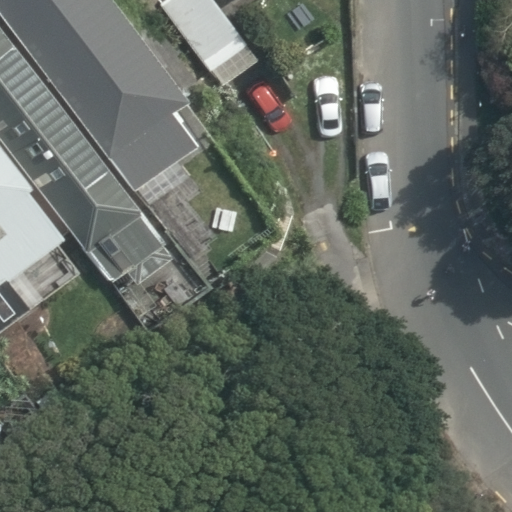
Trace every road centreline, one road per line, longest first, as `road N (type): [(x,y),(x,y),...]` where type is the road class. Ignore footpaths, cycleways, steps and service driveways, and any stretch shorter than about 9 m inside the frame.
road 1 (tertiary): [(441,302),(415,170),(415,0)]
road 2 (tertiary): [(511,428),(441,302)]
